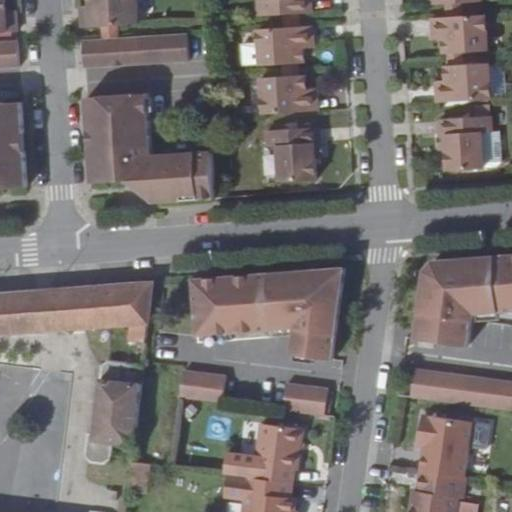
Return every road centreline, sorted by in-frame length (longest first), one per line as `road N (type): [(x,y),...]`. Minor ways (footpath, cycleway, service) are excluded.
road 1 (residential): [(382,224),(52,249)]
road 2 (unclassified): [(350,511),(382,224)]
road 3 (residential): [(35,0),(52,249)]
road 4 (residential): [(373,0),(382,224)]
road 5 (residential): [(511,211),(382,224)]
